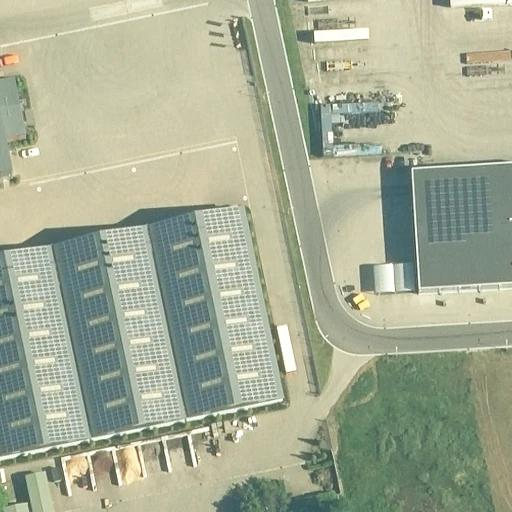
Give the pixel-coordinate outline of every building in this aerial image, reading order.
[(157,40),(197,36),(196,26),(155,30),(157,40)] [(100,94),(153,88),(152,79),(99,85),(100,94)] [(0,184),(11,182),(4,146),(24,142),(13,86),(0,88),(0,184)] [(511,170),(411,177),(418,298),(511,292),(511,170)] [(0,462),(280,403),(240,214),(0,265),(0,462)] [(50,511),(43,478),(24,482),(30,511),(50,511)]
